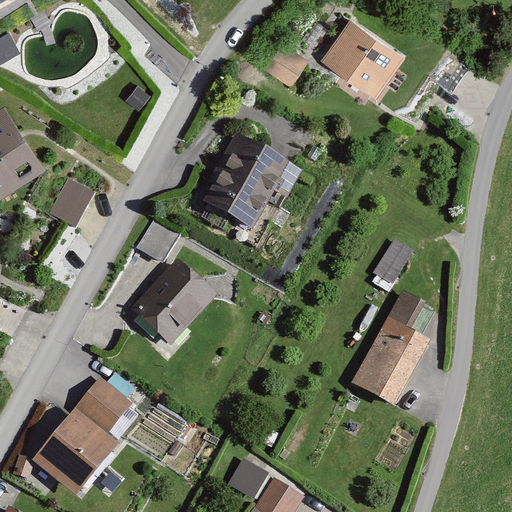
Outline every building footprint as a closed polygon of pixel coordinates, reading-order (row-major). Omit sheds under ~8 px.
[(356,1),(354,0),(332,0),(330,4),(348,14),(356,1)] [(401,60),(348,22),(317,64),(370,102),(401,60)] [(0,57),(19,45),(7,27),(0,31),(0,57)] [(304,65),(278,50),(263,77),(289,91),(304,65)] [(0,199),(41,173),(0,110),(0,199)] [(299,180),(230,140),(221,157),(226,161),(198,209),(248,238),(274,194),(287,201),(299,180)] [(79,224),(97,187),(65,172),(47,209),(79,224)] [(134,255),(159,269),(175,241),(150,228),(134,255)] [(409,258),(391,247),(371,277),(390,289),(409,258)] [(211,305),(174,268),(126,316),(164,353),(211,305)] [(420,310),(398,298),(346,389),(388,413),(426,347),(406,336),(420,310)] [(128,413),(97,386),(30,464),(73,501),(115,452),(103,442),(128,413)] [(28,467),(16,462),(12,472),(16,473),(14,478),(22,482),(28,467)] [(264,478),(241,465),(226,491),(249,504),(264,478)] [(293,511),(299,503),(270,486),(255,511),(293,511)]
